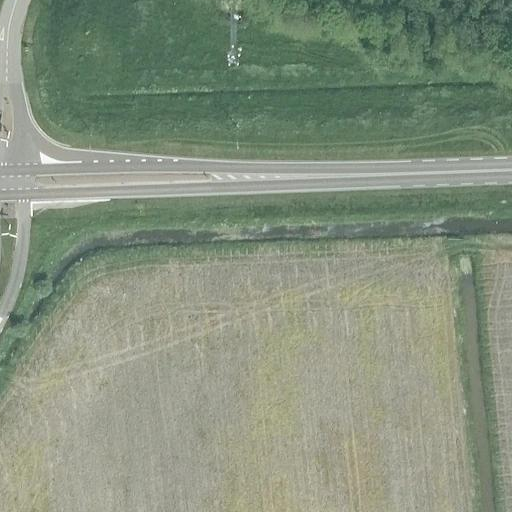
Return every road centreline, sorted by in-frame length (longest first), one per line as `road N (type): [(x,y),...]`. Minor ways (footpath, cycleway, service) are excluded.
road 1 (primary): [(291,178),(207,168),(21,171)]
road 2 (primary): [(22,194),(207,190),(291,178)]
road 3 (primary): [(291,178),(511,171)]
road 4 (tertiary): [(0,317),(19,259),(22,194)]
